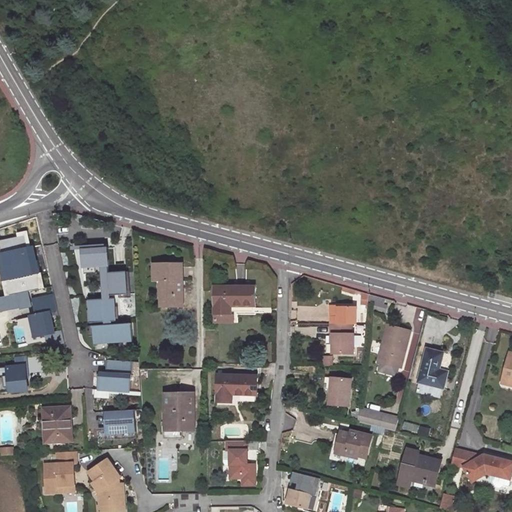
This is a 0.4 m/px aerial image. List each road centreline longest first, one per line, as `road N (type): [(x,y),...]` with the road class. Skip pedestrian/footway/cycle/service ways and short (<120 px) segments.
road 1 (residential): [(285,253),(265,502)]
road 2 (tertiary): [(285,253),(511,315)]
road 3 (tertiary): [(86,184),(129,210),(285,253)]
road 4 (unknown): [(83,390),(48,203)]
road 5 (unknown): [(449,447),(481,307)]
